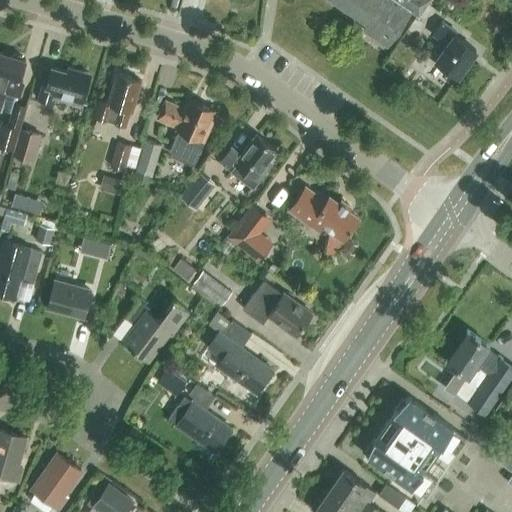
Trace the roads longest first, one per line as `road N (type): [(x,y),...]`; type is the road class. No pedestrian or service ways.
road 1 (unclassified): [(447,217),(234,64),(29,0)]
road 2 (tertiary): [(248,511),(447,217)]
road 3 (residential): [(0,404),(76,431),(95,410),(89,367),(65,350),(0,335)]
